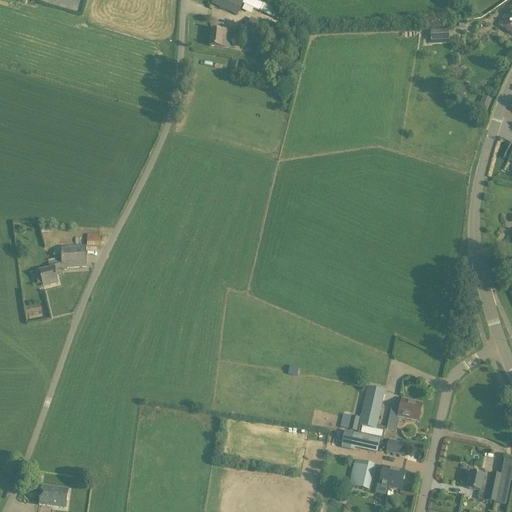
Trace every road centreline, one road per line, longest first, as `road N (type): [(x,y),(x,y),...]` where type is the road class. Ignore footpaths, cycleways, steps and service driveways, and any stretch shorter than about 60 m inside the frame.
road 1 (unclassified): [(6,511),(100,263),(167,130),(186,0)]
road 2 (tertiary): [(500,345),(476,254),(475,194),(511,78)]
road 3 (unclassified): [(420,511),(455,370),(500,345)]
